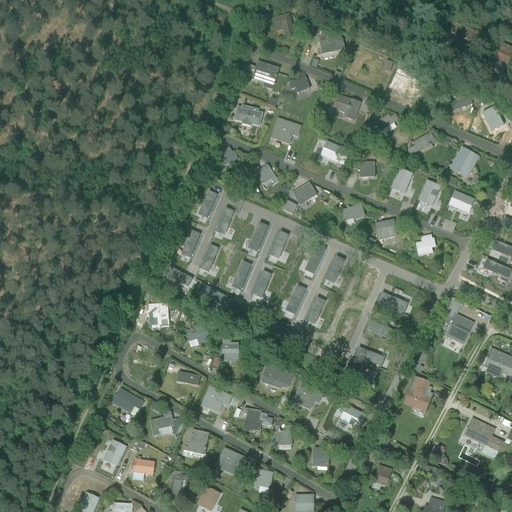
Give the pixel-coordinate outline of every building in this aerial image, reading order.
[(282,27),(285,37),(294,35),(292,29),(295,29),(293,21),(284,23),(282,17),(273,19),(276,29),(282,27)] [(451,39),(468,47),(474,33),(457,25),(451,39)] [(265,36),(259,34),(256,40),(263,43),(265,36)] [(344,51),(342,41),(335,38),(327,40),(326,38),(319,40),(323,55),(344,51)] [(511,66),(511,65),(511,48),(501,44),(495,58),(511,66)] [(384,71),(391,73),(393,63),(386,62),(384,71)] [(249,67),(244,81),(251,83),(252,80),(266,85),(267,82),(274,84),(276,78),(277,79),(277,77),(276,77),(279,70),(258,63),(256,69),(249,67)] [(401,71),(397,80),(422,90),(425,81),(401,71)] [(309,90),(306,80),(294,84),(293,81),(288,83),(283,94),(295,90),(297,95),(309,90)] [(469,97),(464,99),(461,92),(454,94),(456,102),(450,104),(453,111),(460,108),(461,110),(466,108),(465,105),(471,103),(469,97)] [(344,118),(354,122),(360,104),(350,100),(350,101),(337,96),(332,110),(345,115),(344,118)] [(257,113),(258,111),(242,107),(241,109),(237,108),(234,121),(242,123),(242,125),(251,128),(251,125),(259,127),(262,115),(257,113)] [(491,111),(483,128),(496,133),(498,128),(505,131),(510,119),(491,111)] [(375,124),(380,132),(398,120),(395,116),(390,119),(388,116),(375,124)] [(271,139),(272,139),(272,137),(280,140),(280,141),(289,145),(292,137),(294,137),(295,134),(298,135),(300,128),(278,120),(271,139)] [(415,147),(409,150),(412,154),(435,142),(434,141),(430,134),(422,139),(413,143),(415,147)] [(326,142),(320,156),(344,166),(350,152),(326,142)] [(215,159),(219,168),(220,169),(238,160),(234,152),(232,153),(229,148),(220,153),(221,155),(215,159)] [(391,151),(389,158),(398,162),(400,155),(391,151)] [(460,165),(455,162),(450,170),(466,179),(473,167),(478,158),(467,152),(460,165)] [(386,167),(360,156),(355,168),(381,179),(386,167)] [(278,183),(267,166),(256,174),(264,185),(271,181),(274,185),(278,183)] [(399,169),(391,188),(405,194),(413,174),(399,169)] [(448,177),(446,183),(455,187),(457,180),(448,177)] [(427,181),(418,201),(432,207),(440,187),(427,181)] [(316,196),(309,184),(292,194),(300,206),(316,196)] [(209,192),(199,215),(208,219),(218,196),(209,192)] [(456,193),(450,205),(469,214),(475,201),(456,193)] [(278,196),(273,201),(277,205),(282,201),(278,196)] [(288,202),(283,211),(292,216),(297,207),(288,202)] [(365,218),(361,208),(359,209),(358,206),(343,212),(346,221),(353,219),(354,221),(365,218)] [(226,208),(216,232),(225,236),(235,212),(226,208)] [(511,221),(506,219),(503,227),(511,231),(511,221)] [(396,239),(393,222),(375,226),(379,242),(396,239)] [(260,223),(250,249),(258,253),(268,227),(260,223)] [(192,231),(182,255),(191,259),(201,235),(192,231)] [(279,232),(269,256),(278,260),(288,236),(279,232)] [(431,240),(430,236),(420,238),(421,243),(417,244),(418,249),(416,249),(418,257),(432,253),(431,248),(435,247),(433,240),(431,240)] [(368,237),(365,244),(372,247),(375,240),(368,237)] [(511,248),(496,242),(493,250),(511,257),(511,248)] [(211,246),(200,270),(209,273),(219,250),(211,246)] [(316,246),(304,271),(313,275),(325,250),(316,246)] [(336,257),(325,281),(333,285),(344,261),(336,257)] [(488,260),(484,269),(508,279),(511,271),(488,260)] [(244,262),(233,288),(241,292),(252,266),(244,262)] [(170,267),(166,276),(188,288),(193,279),(170,267)] [(366,270),(357,293),(366,297),(375,274),(366,270)] [(264,272),(254,295),(262,299),(273,276),(264,272)] [(205,286),(200,294),(223,306),(227,298),(205,286)] [(296,287),(284,312),(293,316),(305,291),(296,287)] [(382,294),(378,302),(404,313),(408,305),(382,294)] [(152,295),(149,301),(157,304),(160,298),(152,295)] [(316,299),(305,322),(313,326),(324,303),(316,299)] [(447,310),(444,316),(452,320),(451,321),(453,322),(456,316),(456,317),(457,316),(463,305),(453,299),(447,310)] [(236,304),(232,313),(257,324),(261,315),(236,304)] [(167,305),(149,306),(150,321),(150,330),(162,329),(161,320),(168,320),(167,305)] [(348,314),(338,339),(347,343),(357,318),(348,314)] [(453,322),(446,337),(463,345),(473,324),(456,317),(456,316),(453,322)] [(370,322),(366,330),(392,342),(396,333),(370,322)] [(275,323),(270,332),(295,345),(300,336),(275,323)] [(195,330),(186,332),(189,342),(197,339),(199,345),(207,343),(206,340),(212,339),(208,326),(203,328),(201,328),(200,324),(193,326),(195,330)] [(238,360),(238,347),(238,344),(230,344),(230,341),(222,341),(222,347),(220,347),(220,355),(222,355),(222,362),(230,362),(230,358),(234,358),(234,360),(238,360)] [(312,344),(307,353),(330,365),(335,355),(312,344)] [(358,349),(355,357),(381,368),(384,360),(358,349)] [(486,360),(484,366),(487,368),(484,374),(498,380),(501,373),(511,378),(511,358),(495,352),(491,350),(487,359),(486,358),(486,360)] [(148,354),(138,377),(150,382),(160,360),(148,354)] [(420,374),(423,368),(420,366),(425,356),(421,354),(413,370),(420,374)] [(242,364),(244,367),(248,367),(250,364),(254,365),(255,359),(249,359),(248,358),(244,358),(242,360),(242,364)] [(285,378),(286,374),(267,367),(261,383),(281,390),(281,388),(286,389),(289,380),(285,378)] [(346,369),(342,378),(368,389),(372,381),(346,369)] [(184,385),(198,387),(200,377),(195,376),(195,373),(191,372),(190,376),(178,373),(177,380),(185,381),(184,385)] [(431,389),(428,388),(429,384),(415,378),(405,405),(413,408),(413,407),(425,412),(432,395),(429,394),(431,389)] [(301,384),(293,402),(293,403),(294,401),(302,404),(301,406),(310,410),(313,402),(315,403),(317,400),(320,402),(323,395),(301,384)] [(211,408),(210,410),(219,414),(223,406),(224,407),(226,404),(229,405),(232,398),(210,388),(202,406),(203,405),(211,408)] [(139,411),(143,404),(120,391),(112,404),(131,415),(135,408),(139,411)] [(337,404),(331,415),(356,428),(361,417),(337,404)] [(244,410),(243,416),(246,416),(246,417),(246,420),(245,420),(244,429),(243,431),(253,433),(253,432),(253,431),(260,432),(261,423),(260,423),(261,420),(263,421),(262,424),(262,426),(271,427),(271,425),(272,420),(267,420),(268,416),(261,415),(261,412),(259,412),(251,411),(244,410)] [(173,427),(172,422),(171,415),(165,416),(165,419),(150,422),(153,437),(160,435),(158,430),(173,427)] [(278,421),(275,426),(281,429),(284,424),(278,421)] [(495,431),(479,424),(474,421),(473,424),(471,423),(464,436),(498,453),(498,454),(503,457),(508,446),(492,438),(495,431)] [(278,431),(279,446),(291,446),(291,429),(285,429),(285,433),(281,433),(281,431),(278,431)] [(185,448),(184,452),(193,454),(193,457),(202,459),(203,456),(205,445),(208,435),(192,432),(190,442),(188,448),(185,448)] [(137,453),(138,449),(142,451),(144,445),(134,441),(130,451),(137,453)] [(97,453),(102,457),(110,446),(104,442),(101,447),(102,447),(97,453)] [(113,443),(104,462),(117,468),(126,449),(113,443)] [(225,450),(216,468),(217,468),(218,466),(225,470),(224,471),(234,476),(237,468),(239,469),(240,466),(243,467),(247,460),(225,450)] [(328,469),(329,451),(314,450),(312,468),(317,468),(317,471),(326,472),(326,469),(328,469)] [(174,456),(171,463),(177,466),(180,458),(174,456)] [(133,473),(152,476),(154,464),(141,462),(142,458),(137,458),(136,461),(135,461),(133,473)] [(373,483),(386,487),(391,471),(379,466),(373,483)] [(256,483),(255,488),(269,490),(270,486),(272,476),(260,474),(261,472),(258,471),(256,481),(256,483)] [(170,494),(185,497),(188,477),(173,474),(170,494)] [(438,477),(433,481),(437,486),(442,482),(438,477)] [(208,491),(200,506),(212,511),(219,497),(208,491)] [(86,494),(77,511),(94,511),(99,500),(86,494)] [(296,498),(295,511),(312,511),(312,498),(296,498)] [(443,511),(446,505),(432,500),(429,508),(425,507),(423,511),(443,511)]
